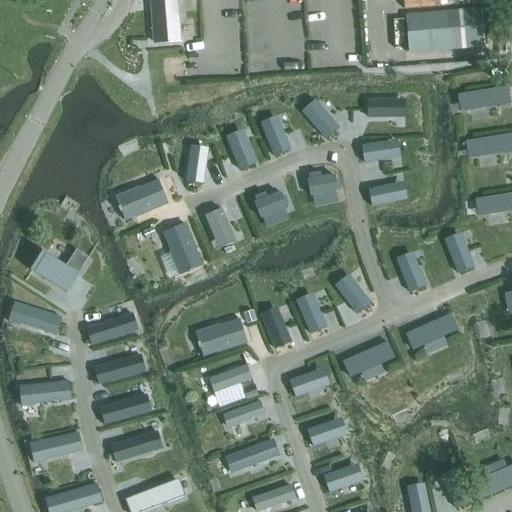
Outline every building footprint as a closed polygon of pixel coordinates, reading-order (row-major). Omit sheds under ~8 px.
[(151,0),(155,43),(180,41),(176,0),(151,0)] [(482,9),(406,15),(409,52),(485,46),(482,9)] [(467,94),(470,110),(510,104),(507,88),(467,94)] [(368,101),(368,118),(382,118),(382,116),(397,116),(397,102),(382,103),(382,100),(368,101)] [(318,130),(326,140),(339,129),(330,118),(329,120),(319,109),(309,117),(320,129),(318,130)] [(270,145),(275,157),(290,151),(285,138),(283,139),(278,125),(266,130),(272,145),(270,145)] [(511,134),(475,141),(478,157),(511,151),(511,134)] [(236,159),(240,171),(256,165),(251,152),(249,153),(244,139),(232,144),(238,158),(236,159)] [(362,147),(364,163),(377,161),(377,159),(392,156),(390,144),(374,147),(374,145),(362,147)] [(187,183),(203,185),(205,172),(203,171),(205,157),(193,155),(191,170),(188,170),(187,183)] [(327,193),(328,195),(336,193),(335,192),(337,192),(334,176),(321,178),(321,173),(309,176),(310,180),(308,181),(311,196),(327,193)] [(157,181),(117,198),(120,207),(118,208),(120,212),(122,212),(126,221),(167,203),(157,181)] [(381,188),(369,190),(372,207),(385,204),(385,202),(399,199),(397,187),(381,190),(381,188)] [(255,203),(261,218),(277,212),(277,213),(285,210),(284,209),(286,208),(280,193),(268,198),(266,194),(255,198),(257,203),(255,203)] [(488,215),(511,210),(511,194),(485,199),(488,215)] [(221,209),(205,216),(211,229),(213,228),(218,241),(230,236),(224,222),(226,221),(221,209)] [(186,225),(163,234),(180,275),(189,271),(190,273),(195,271),(194,269),(203,266),(186,225)] [(156,235),(153,228),(143,232),(146,240),(156,235)] [(454,262),(458,274),(474,268),(469,255),(467,256),(462,242),(450,247),(456,262),(454,262)] [(42,255),(32,272),(66,293),(88,259),(76,251),(65,269),(42,255)] [(405,281),(410,293),(426,287),(421,275),(419,275),(413,261),(402,266),(408,281),(405,281)] [(350,305),(358,315),(371,304),(363,294),(361,295),(352,284),(342,291),(352,304),(350,305)] [(306,323),(311,335),(327,328),(321,315),(319,316),(314,302),(302,307),(308,322),(306,323)] [(12,311),(9,322),(20,325),(20,324),(57,335),(62,319),(16,304),(14,311),(12,311)] [(253,311),(244,314),(247,324),(257,321),(253,311)] [(132,314),(86,329),(92,346),(138,331),(132,314)] [(450,315),(406,334),(413,350),(423,345),(444,336),(457,331),(450,315)] [(270,337),(275,349),(291,343),(286,330),(284,331),(278,317),(266,322),(272,336),(270,337)] [(239,320),(197,333),(200,343),(198,343),(199,349),(201,348),(204,357),(247,343),(239,320)] [(387,343),(343,362),(350,378),(361,373),(381,364),(394,358),(387,343)] [(141,356),(94,368),(99,385),(145,373),(141,356)] [(247,366),(211,379),(216,393),(252,380),(247,366)] [(290,382),(295,398),(308,393),(307,391),(321,386),(317,374),(302,380),(301,378),(290,382)] [(22,395),(20,395),(22,407),(33,406),(33,404),(71,400),(70,382),(22,388),(22,395)] [(255,386),(243,390),(247,399),(258,395),(255,386)] [(146,395),(100,408),(105,425),(151,412),(146,395)] [(228,427),(231,428),(266,416),(260,402),(226,415),(224,418),(228,427)] [(319,427),(307,431),(313,447),(326,443),(325,441),(339,436),(335,424),(320,429),(319,427)] [(162,449),(157,432),(111,446),(116,463),(162,449)] [(79,433),(32,445),(34,452),(32,453),(34,464),(46,461),(45,459),(83,451),(79,433)] [(272,440),(227,458),(233,474),(278,457),(277,453),(278,451),(277,447),(275,447),(272,440)] [(487,478),(474,483),(481,499),(511,485),(511,467),(508,469),(487,478)] [(324,477),(329,493),(342,489),(341,487),(355,482),(351,470),(336,475),(335,473),(324,477)] [(457,509),(472,502),(466,490),(464,491),(457,477),(446,483),(453,497),(451,498),(457,509)] [(175,481),(127,499),(132,511),(145,511),(182,498),(175,481)] [(97,485),(47,499),(50,508),(48,508),(48,511),(69,511),(103,502),(97,485)] [(253,499),(257,511),(259,511),(295,500),(290,486),(253,499)] [(412,511),(429,511),(429,507),(426,507),(424,493),(411,495),(414,510),(412,511)] [(240,502),(242,511),(255,511),(252,499),(240,502)]
